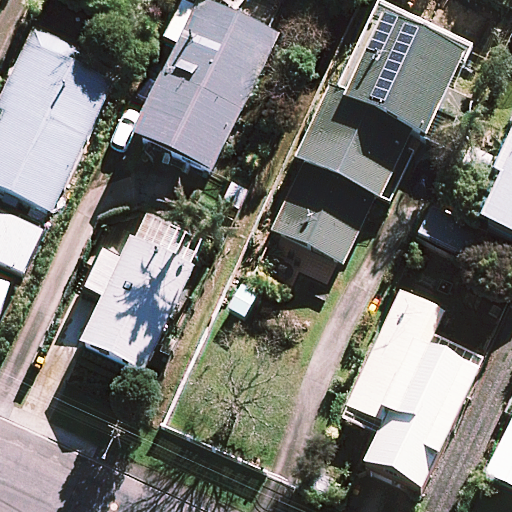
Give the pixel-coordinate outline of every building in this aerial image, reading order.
[(215,183),(281,42),(202,5),(136,146),(215,183)] [(383,206),(413,141),(429,148),(440,123),(467,136),(479,110),(452,97),(471,54),(379,12),(338,102),(330,99),(299,167),(383,206)] [(0,129),(0,195),(53,220),(115,87),(78,70),(84,56),(34,34),(0,107),(0,115),(5,118),(0,129)] [(511,148),(497,187),(502,189),(484,234),(511,245),(511,148)] [(365,221),(295,191),(274,238),(345,269),(365,221)] [(474,229),(434,212),(421,242),(461,260),(474,229)] [(0,269),(24,281),(45,237),(0,216),(0,269)] [(196,276),(132,246),(83,349),(147,379),(196,276)] [(266,297),(239,284),(222,319),(249,332),(266,297)] [(479,381),(466,375),(473,360),(435,342),(446,318),(401,297),(343,424),(381,441),(367,472),(425,499),(479,381)] [(511,428),(487,480),(511,491),(511,428)]
